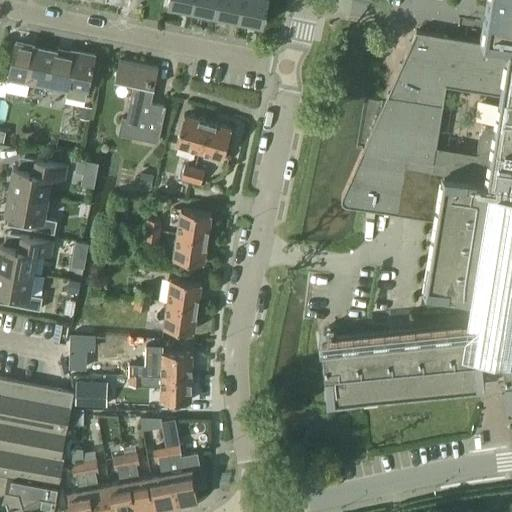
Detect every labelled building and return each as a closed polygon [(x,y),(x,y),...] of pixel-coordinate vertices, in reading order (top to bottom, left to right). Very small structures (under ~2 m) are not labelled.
[(168,0),(168,5),(192,10),(193,0),(168,0)] [(193,0),(192,10),(215,14),(218,0),(193,0)] [(218,0),(215,14),(239,19),(242,0),(218,0)] [(242,0),(239,19),(263,24),(267,0),(242,0)] [(511,0),(492,0),(491,10),(495,11),(493,24),(489,23),(486,42),(415,30),(362,149),(337,203),(357,206),(435,220),(441,177),(511,186),(511,0)] [(70,54),(35,46),(16,42),(5,88),(26,93),(29,81),(67,90),(66,95),(85,99),(87,89),(94,56),(70,50),(70,54)] [(157,141),(165,105),(150,102),(158,68),(119,60),(115,79),(134,83),(126,118),(121,117),(118,133),(157,141)] [(81,116),(88,118),(90,106),(83,105),(81,116)] [(199,150),(207,120),(184,113),(175,143),(199,150)] [(231,127),(207,120),(199,150),(223,156),(231,127)] [(9,188),(48,195),(51,179),(58,180),(59,175),(64,176),(67,163),(24,155),(22,167),(13,165),(9,188)] [(77,158),(75,171),(83,172),(96,175),(98,162),(77,158)] [(182,177),(190,180),(194,167),(185,164),(182,177)] [(194,167),(190,180),(200,183),(204,170),(194,167)] [(137,187),(151,190),(154,175),(141,172),(137,187)] [(511,186),(441,177),(435,220),(424,290),(470,298),(503,304),(511,253),(511,186)] [(44,217),(48,195),(9,188),(4,210),(14,212),(12,224),(54,232),(57,219),(44,217)] [(181,209),(177,233),(207,237),(210,213),(181,209)] [(146,218),(144,228),(160,231),(162,220),(146,218)] [(158,240),(160,231),(144,228),(143,238),(158,240)] [(0,265),(34,272),(38,251),(50,253),(53,240),(10,232),(8,244),(0,242),(0,265)] [(207,237),(177,233),(174,257),(203,262),(207,237)] [(75,240),(72,255),(85,257),(88,243),(75,240)] [(511,253),(503,304),(511,304),(511,253)] [(30,293),(34,272),(0,265),(0,301),(40,309),(42,296),(30,293)] [(69,278),(67,292),(78,294),(80,280),(69,278)] [(167,302),(197,306),(200,282),(170,278),(167,302)] [(136,287),(134,297),(151,299),(152,289),(136,287)] [(149,309),(151,299),(134,297),(133,306),(149,309)] [(494,356),(503,304),(470,298),(467,321),(318,336),(319,347),(322,347),(327,398),(484,382),(483,375),(496,374),(494,356)] [(193,330),(197,306),(167,302),(163,325),(193,330)] [(511,304),(503,304),(494,356),(497,374),(504,373),(507,403),(511,402),(511,304)] [(93,348),(94,333),(70,332),(69,348),(86,348),(93,348)] [(161,375),(190,376),(191,351),(161,351),(161,364),(129,364),(118,363),(118,375),(129,375),(143,375),(143,373),(161,374),(161,375)] [(143,375),(129,375),(129,383),(143,384),(143,375)] [(190,400),(190,376),(161,375),(160,400),(190,400)] [(60,457),(60,456),(73,390),(71,390),(71,391),(0,377),(0,446),(2,447),(3,446),(60,457)] [(77,380),(76,405),(105,405),(105,381),(77,380)] [(175,427),(162,429),(165,445),(168,459),(170,471),(176,503),(197,499),(194,481),(202,480),(196,451),(180,454),(175,427)] [(159,460),(162,473),(149,475),(155,507),(176,503),(170,471),(168,459),(165,445),(153,447),(156,461),(159,460)] [(3,446),(2,447),(0,459),(0,473),(11,476),(11,474),(22,477),(24,471),(59,478),(63,456),(60,456),(60,457),(3,446)] [(155,507),(149,475),(138,477),(136,463),(138,463),(136,452),(124,455),(135,511),(155,507)] [(128,511),(135,511),(124,455),(111,457),(113,468),(118,467),(120,481),(108,483),(113,511),(128,511)] [(96,485),(94,472),(98,471),(96,458),(83,461),(85,473),(88,487),(92,511),(113,511),(108,483),(96,485)] [(92,511),(88,487),(85,473),(83,461),(71,463),(73,476),(77,475),(79,488),(67,491),(70,511),(92,511)] [(11,474),(11,476),(6,499),(5,502),(6,502),(8,511),(50,511),(53,511),(59,478),(24,471),(22,477),(11,474)]
